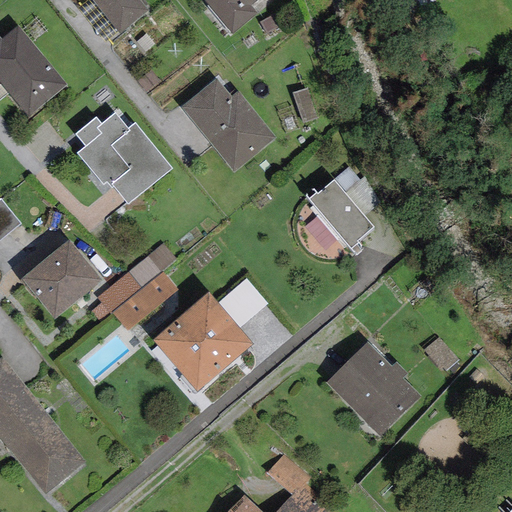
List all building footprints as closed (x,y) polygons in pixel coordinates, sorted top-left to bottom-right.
[(138,0),(89,0),(120,36),(149,13),(138,0)] [(200,0),(231,37),(256,16),(250,9),(261,0),(200,0)] [(0,40),(0,85),(27,119),(67,87),(18,28),(1,42),(0,40)] [(217,81),(181,110),(233,175),(276,140),(238,94),(232,99),(217,81)] [(96,120),(75,137),(85,149),(77,156),(106,192),(111,188),(127,207),(171,171),(134,125),(128,130),(115,115),(101,127),(96,120)] [(316,196),(309,202),(351,252),(358,246),(357,244),(373,231),(334,184),(318,197),(316,196)] [(1,201),(0,201),(0,243),(21,227),(1,201)] [(101,283),(68,244),(21,283),(53,322),(101,283)] [(246,280),(216,306),(236,330),(267,305),(246,280)] [(103,300),(129,333),(145,320),(119,287),(103,300)] [(207,297),(152,345),(197,396),(252,348),(236,330),(216,306),(207,297)] [(392,370),(367,344),(325,384),(378,438),(420,398),(403,381),(408,376),(397,365),(392,370)] [(85,464),(2,359),(0,360),(0,440),(45,496),(85,464)] [(283,455),(266,475),(292,497),(304,482),(309,477),(283,455)] [(327,511),(326,511),(331,505),(304,482),(292,497),(279,511),(327,511)] [(230,511),(259,511),(243,498),(230,511)]
